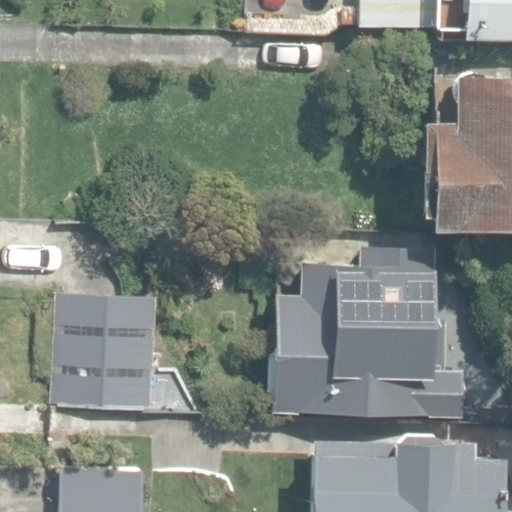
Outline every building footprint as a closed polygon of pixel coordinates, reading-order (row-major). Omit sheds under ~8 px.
[(354,0),(353,25),(435,29),(435,0),(354,0)] [(511,0),(459,0),(458,36),(511,37),(511,0)] [(423,220),(511,223),(511,71),(450,69),(449,114),(416,113),(412,209),(423,209),(423,220)] [(267,406),(461,412),(462,365),(440,365),(442,315),(430,314),(432,240),(355,238),(355,259),(297,257),(296,289),(296,290),(270,290),(267,406)] [(48,401),(148,407),(155,292),(55,286),(48,401)] [(511,511),(511,508),(495,508),(497,451),(467,450),(467,435),(312,430),(311,455),(307,455),(305,511),(511,511)] [(59,463),(58,508),(138,511),(139,465),(59,463)]
